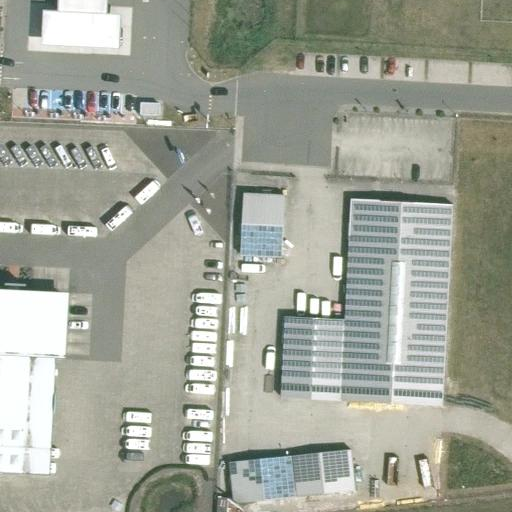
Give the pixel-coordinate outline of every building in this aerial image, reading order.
[(105,19),(106,0),(56,0),(56,16),(105,19)] [(105,19),(56,16),(40,15),(38,46),(116,51),(118,20),(105,19)] [(288,192),(245,191),(244,255),(286,255),(288,192)] [(457,202),(357,197),(351,315),(290,312),(287,377),(447,385),(457,202)] [(308,256),(309,201),(298,201),(298,256),(308,256)] [(0,285),(0,472),(53,474),(58,353),(71,354),(74,288),(47,287),(20,286),(0,285)] [(350,449),(226,463),(230,505),(355,492),(350,449)]
